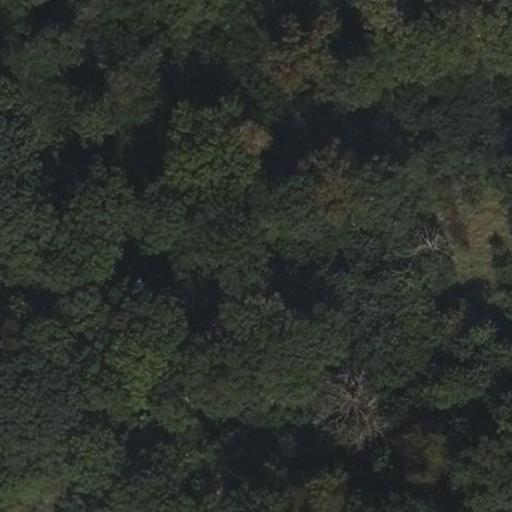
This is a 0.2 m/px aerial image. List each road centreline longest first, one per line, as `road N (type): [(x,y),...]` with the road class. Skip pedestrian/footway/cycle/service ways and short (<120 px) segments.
road 1 (track): [(0,273),(134,328),(264,475)]
road 2 (track): [(264,475),(511,392)]
